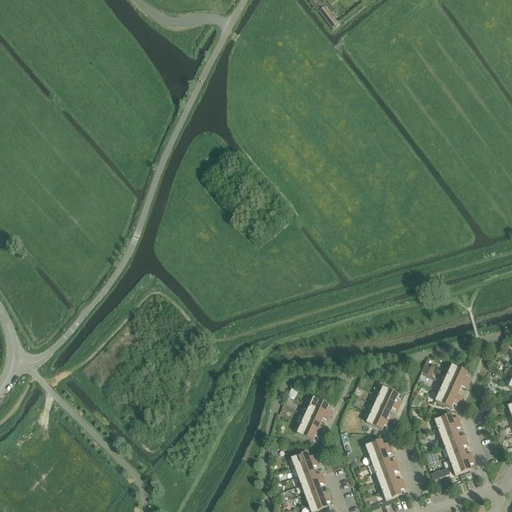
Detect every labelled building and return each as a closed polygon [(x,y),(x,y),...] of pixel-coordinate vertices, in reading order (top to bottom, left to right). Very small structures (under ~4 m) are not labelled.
[(338,25),(325,9),(319,14),(332,30),(338,25)] [(425,366),(423,374),(433,376),(435,368),(425,366)] [(452,367),(448,376),(469,386),(471,381),(466,378),(468,374),(452,367)] [(448,376),(444,385),(460,392),(461,388),(467,390),(469,386),(448,376)] [(444,385),(440,394),(461,403),(463,398),(458,396),(460,392),(444,385)] [(383,389),(379,398),(400,408),(403,402),(397,400),(399,396),(383,389)] [(461,403),(440,394),(436,403),(451,410),(453,405),(459,408),(461,403)] [(379,398),(375,406),(391,414),(393,409),(398,412),(400,408),(379,398)] [(314,399),(310,408),(331,418),(333,413),(327,410),(329,406),(314,399)] [(375,406),(371,415),(392,425),(394,420),(389,417),(391,414),(375,406)] [(329,422),(331,418),(310,408),(306,417),(321,424),(323,420),(329,422)] [(390,429),(392,425),(371,415),(367,424),(382,431),(384,427),(390,429)] [(435,422),(438,432),(460,424),(459,419),(453,421),(451,416),(435,422)] [(321,424),(306,417),(302,426),(323,435),(325,430),(319,428),(321,424)] [(438,432),(442,441),(458,435),(457,431),(462,429),(460,424),(438,432)] [(321,440),(323,435),(302,426),(297,435),(313,442),(315,438),(321,440)] [(442,441),(445,450),(467,442),(465,437),(460,439),(458,435),(442,441)] [(391,449),(389,445),(384,447),(382,442),(366,448),(369,458),(391,449)] [(467,442),(445,450),(448,459),(465,453),(463,448),(469,446),(467,442)] [(369,458),(373,467),(389,460),(387,456),(393,454),(391,449),(369,458)] [(448,459),(452,468),(473,460),(472,455),(466,457),(465,453),(448,459)] [(292,460),(295,470),(317,462),(315,457),(309,459),(308,454),(292,460)] [(373,467),(376,476),(398,467),(396,463),(390,465),(389,460),(373,467)] [(475,464),(473,460),(452,468),(455,477),(472,471),(470,466),(475,464)] [(319,466),(317,462),(295,470),(298,478),(315,473),(313,468),(319,466)] [(376,476),(379,485),(396,479),(394,475),(400,472),(398,467),(376,476)] [(315,473),(298,478),(302,488),(323,480),(322,475),(316,477),(315,473)] [(379,485),(383,494),(405,486),(403,481),(397,483),(396,479),(379,485)] [(325,485),(323,480),(302,488),(305,497),(321,491),(320,487),(325,485)] [(406,490),(405,486),(383,494),(386,503),(402,497),(401,492),(406,490)] [(323,495),(321,491),(305,497),(308,506),(330,498),(328,493),(323,495)] [(308,506),(310,511),(319,511),(328,509),(326,504),(332,502),(330,498),(308,506)]
